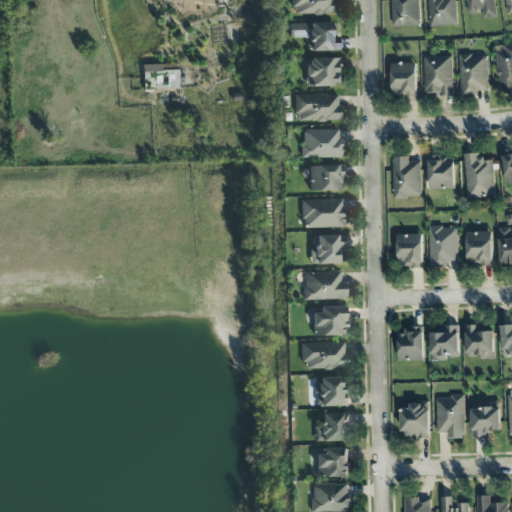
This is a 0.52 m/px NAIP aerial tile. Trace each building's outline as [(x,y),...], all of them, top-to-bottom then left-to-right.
[(335,0),(292,0),(293,16),(336,15),(335,0)] [(420,26),(419,0),(391,0),(392,26),(420,26)] [(428,0),(430,27),(457,26),(456,0),(428,0)] [(496,18),(494,0),(466,0),(467,13),(483,12),(483,19),(496,18)] [(310,52),(337,52),(337,24),(289,24),(290,39),(310,38),(310,52)] [(499,90),(511,88),(511,44),(505,45),(505,52),(496,53),(499,90)] [(459,56),(460,95),(478,95),(478,91),(488,90),(487,55),(459,56)] [(452,56),(424,57),(425,95),(453,94),(452,56)] [(339,59),(305,59),(304,87),(338,87),(339,59)] [(418,96),(417,63),(391,64),(392,97),(418,96)] [(339,95),(296,96),(296,122),(340,122),(339,95)] [(302,131),(302,159),(341,158),(340,130),(302,131)] [(493,161),(484,161),(484,153),(465,154),(467,198),(495,197),(493,161)] [(455,190),(455,157),(430,156),(429,189),(455,190)] [(394,198),(421,198),(420,162),(410,162),(410,157),(393,157),(394,198)] [(341,166),(308,167),(309,193),(342,192),(341,166)] [(344,228),(343,200),(301,201),(301,220),(305,220),(305,229),(344,228)] [(459,266),(458,227),(430,228),(430,266),(459,266)] [(493,265),(492,232),(466,233),(467,266),(493,265)] [(423,234),(397,235),(398,266),(424,265),(423,234)] [(309,251),(310,265),(342,264),(342,243),(336,244),(336,236),(313,237),(313,251),(309,251)] [(340,272),(304,273),(305,301),(346,300),(345,283),(340,283),(340,272)] [(511,356),(511,324),(502,325),(503,357),(511,356)] [(466,325),(466,357),(479,356),(479,360),(495,359),(494,332),(479,332),(479,325),(466,325)] [(431,361),(447,361),(447,357),(460,357),(459,326),(430,327),(431,361)] [(424,361),(423,330),(398,330),(399,361),(424,361)] [(302,371),(346,370),(345,344),(302,345),(302,371)] [(321,408),(345,407),(345,378),(314,379),(314,395),(320,394),(321,408)] [(465,438),(464,396),(436,397),(437,433),(448,433),(449,439),(465,438)] [(430,439),(430,403),(410,403),(410,410),(402,409),(402,436),(418,436),(418,439),(430,439)] [(501,432),(501,404),(472,405),(473,438),(487,437),(487,432),(501,432)] [(315,442),(343,443),(343,429),(348,429),(349,421),(342,421),(342,414),(322,414),(322,426),(315,426),(315,442)] [(316,450),(316,478),(349,478),(349,449),(316,450)] [(311,485),(311,511),(350,511),(350,484),(311,485)] [(508,511),(508,503),(491,503),(490,496),(478,496),(477,511),(508,511)] [(468,511),(468,505),(452,506),(452,497),(442,498),(441,511),(468,511)] [(431,511),(431,499),(405,499),(405,511),(431,511)]
